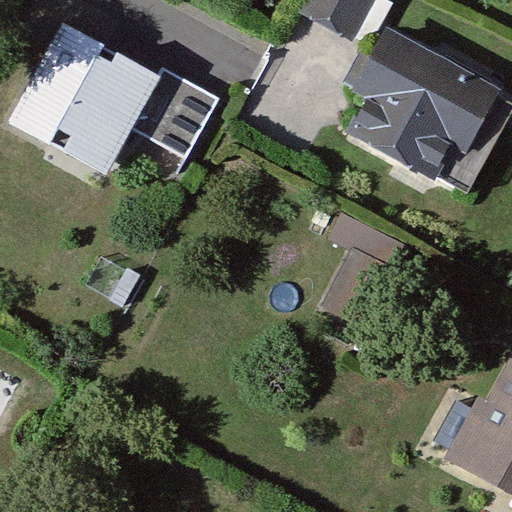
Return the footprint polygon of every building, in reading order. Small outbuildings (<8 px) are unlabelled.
[(375,0),(307,0),(300,13),(352,42),(375,0)] [(157,81),(59,28),(52,41),(8,122),(104,175),(130,128),(186,158),(217,101),(163,71),(157,81)] [(503,91),(388,29),(354,93),(371,102),(351,139),(433,184),(452,148),(467,157),(503,91)] [(330,241),(351,252),(321,310),(375,337),(406,278),(399,274),(411,250),(343,215),(330,241)] [(511,361),(487,405),(477,399),(443,462),(511,499),(511,361)] [(103,486),(125,443),(80,421),(59,464),(103,486)]
